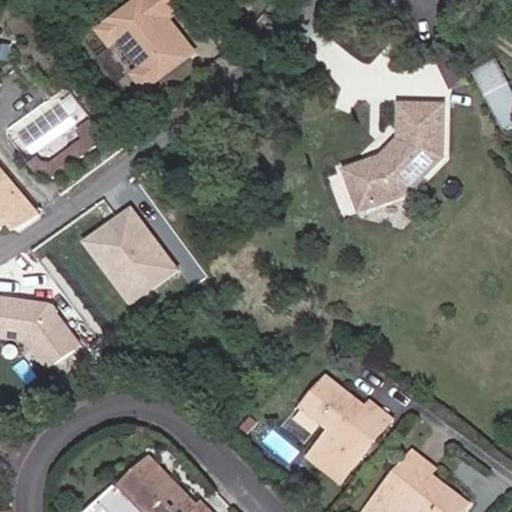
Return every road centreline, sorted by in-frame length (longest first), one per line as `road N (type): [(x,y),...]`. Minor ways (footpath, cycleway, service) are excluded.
road 1 (residential): [(0,254),(68,216),(224,99),(309,0)]
road 2 (residential): [(43,511),(50,455),(69,425),(114,407),(154,405),(181,412),(273,511)]
